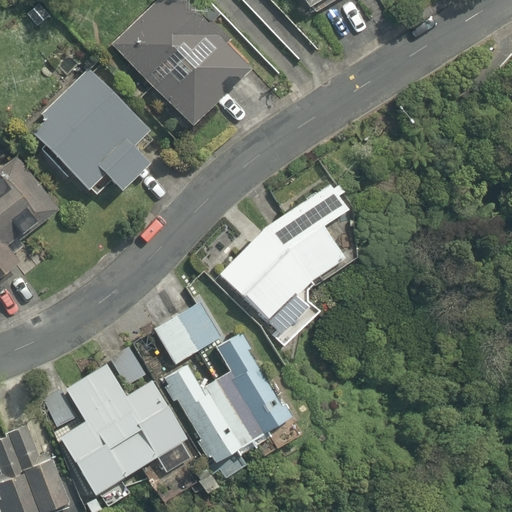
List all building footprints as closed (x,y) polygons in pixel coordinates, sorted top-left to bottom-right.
[(184,0),(155,0),(106,46),(185,129),(249,69),(184,0)] [(290,0),(297,12),(317,0),(290,0)] [(88,75),(24,130),(80,195),(95,182),(109,199),(143,169),(128,151),(143,138),(88,75)] [(54,211),(15,155),(0,165),(0,280),(17,269),(0,244),(22,229),(24,232),(54,211)] [(302,287),(347,265),(347,205),(327,185),(204,270),(267,333),(264,336),(277,349),(313,312),(301,300),(307,293),(302,287)] [(220,341),(197,301),(147,330),(168,365),(189,352),(208,384),(196,391),(181,365),(155,380),(205,466),(227,453),(231,460),(263,441),(271,454),(305,434),(284,399),(280,401),(239,330),(220,341)] [(125,347),(30,403),(87,501),(182,445),(125,347)] [(33,463),(21,427),(0,434),(0,511),(59,511),(42,460),(33,463)]
